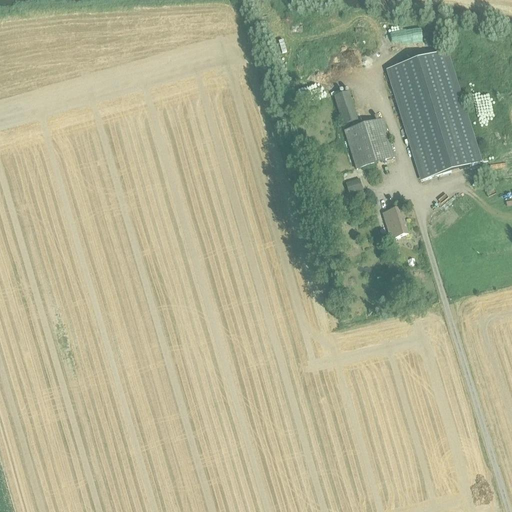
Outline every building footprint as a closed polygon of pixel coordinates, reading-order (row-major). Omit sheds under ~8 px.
[(287,31),(282,32),(286,45),(291,43),(287,31)] [(445,54),(388,71),(422,182),(480,164),(445,54)] [(474,94),(476,108),(490,106),(487,92),(474,94)] [(358,122),(349,93),(333,98),(342,127),(358,122)] [(394,159),(383,121),(344,133),(356,171),(394,159)] [(471,186),(478,180),(475,176),(468,181),(471,186)] [(362,189),(359,180),(346,185),(348,193),(362,189)] [(390,242),(408,236),(400,210),(382,215),(390,242)]
